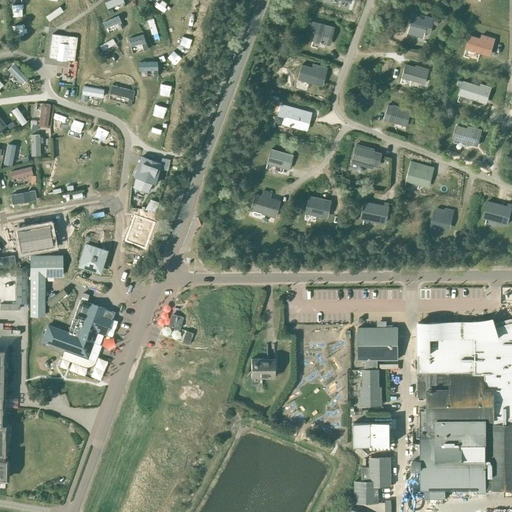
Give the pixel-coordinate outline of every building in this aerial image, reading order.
[(123,2),(122,0),(110,0),(104,3),(107,10),(123,2)] [(422,38),(424,32),(429,34),(433,19),(427,17),(426,21),(418,19),(419,17),(412,15),(407,33),(422,38)] [(120,22),(118,16),(102,23),(104,29),(120,22)] [(153,19),(147,21),(151,35),(157,33),(153,19)] [(312,22),(310,29),(313,30),(312,33),(314,34),(312,40),(323,44),(325,36),(330,38),(333,28),(317,23),(312,22)] [(74,64),(77,39),(52,35),(49,60),(74,64)] [(480,39),(469,35),(465,49),(482,54),(483,49),(491,51),(494,39),(481,35),(480,39)] [(142,36),(128,40),(130,47),(144,43),(142,36)] [(115,43),(112,38),(99,46),(102,51),(115,43)] [(157,62),(138,63),(139,71),(153,71),(153,77),(158,77),(157,62)] [(27,79),(13,64),(7,70),(21,85),(27,79)] [(321,86),(326,68),(313,64),(312,68),(301,65),(297,79),(321,86)] [(424,84),(428,69),(415,66),(415,67),(405,64),(401,77),(424,84)] [(458,80),(456,86),(461,87),(459,95),(475,100),(484,103),(486,94),(489,87),(480,84),(479,87),(463,81),(458,80)] [(104,90),(83,86),(82,95),(102,99),(104,90)] [(135,92),(111,86),(109,94),(132,100),(135,92)] [(50,105),(41,104),(38,127),(47,128),(50,105)] [(283,118),(281,124),(305,130),(310,113),(280,104),(277,116),(283,118)] [(405,126),(409,112),(410,110),(393,106),(392,106),(387,105),(386,111),(391,112),(388,121),(405,126)] [(16,108),(11,112),(22,126),(27,122),(16,108)] [(56,113),(54,123),(66,126),(68,115),(56,113)] [(75,119),(72,129),(83,132),(86,121),(75,119)] [(468,126),(467,129),(456,126),(453,140),(477,146),(481,130),(468,126)] [(40,135),(30,135),(31,156),(40,156),(40,135)] [(15,147),(8,145),(4,165),(11,167),(15,147)] [(356,145),(351,163),(365,166),(366,164),(369,165),(370,161),(373,162),(375,158),(379,159),(380,153),(372,151),(372,149),(356,145)] [(288,169),(292,155),(270,149),(266,163),(288,169)] [(137,165),(132,175),(136,176),(133,186),(147,192),(147,191),(152,182),(156,183),(159,169),(160,165),(161,164),(160,164),(141,157),(141,158),(137,165)] [(160,165),(159,169),(167,170),(170,160),(162,158),(160,164),(161,164),(160,165)] [(431,174),(433,168),(410,161),(405,181),(422,186),(425,172),(431,174)] [(30,167),(9,173),(11,180),(32,175),(30,167)] [(27,190),(10,194),(12,200),(29,196),(27,190)] [(271,193),(263,191),(261,196),(254,194),(250,210),(253,211),(252,215),(260,217),(261,213),(274,217),(279,201),(269,198),(271,193)] [(328,207),(330,201),(308,196),(304,213),(321,217),(323,206),(328,207)] [(150,199),(145,210),(152,211),(154,211),(158,202),(150,199)] [(363,202),(359,218),(384,223),(387,207),(363,202)] [(487,202),(482,218),(507,224),(511,208),(511,205),(507,204),(507,207),(487,202)] [(433,210),(430,225),(446,228),(449,217),(452,218),(454,210),(445,208),(444,210),(436,208),(433,210)] [(27,248),(22,224),(12,226),(17,250),(27,248)] [(12,251),(8,227),(0,228),(0,240),(3,253),(12,251)] [(100,268),(105,251),(86,246),(80,266),(86,267),(87,264),(100,268)] [(29,260),(27,250),(3,255),(5,265),(29,260)] [(44,276),(62,276),(62,256),(30,256),(30,276),(31,276),(30,316),(43,316),(44,276)] [(27,268),(16,268),(16,304),(27,304),(27,268)] [(67,293),(63,288),(55,295),(53,293),(45,299),(50,306),(67,293)] [(99,344),(103,333),(105,334),(111,336),(117,321),(111,319),(110,318),(113,313),(104,310),(105,309),(80,300),(68,333),(48,325),(42,341),(65,349),(62,358),(84,366),(85,367),(86,367),(87,367),(89,366),(90,366),(91,366),(92,365),(93,364),(94,363),(95,362),(96,361),(101,345),(99,344)] [(172,315),(169,326),(179,329),(182,318),(172,315)] [(511,327),(492,327),(490,323),(482,323),(484,327),(476,327),(476,322),(417,322),(417,396),(428,396),(428,411),(419,411),(420,460),(412,460),(412,468),(417,468),(420,468),(420,494),(429,494),(429,497),(429,499),(445,499),(445,491),(477,490),(477,494),(486,494),(485,490),(511,490),(511,327)] [(364,365),(377,365),(377,360),(398,360),(398,328),(386,328),(386,324),(377,324),(377,328),(357,328),(358,360),(364,360),(364,365)] [(185,331),(181,342),(189,345),(193,333),(185,331)] [(263,359),(251,359),(251,377),(260,377),(274,377),(274,359),(263,359)] [(377,365),(364,365),(364,370),(362,370),(362,391),(360,391),(360,406),(381,406),(381,387),(378,387),(378,370),(377,370),(377,365)] [(354,445),(390,445),(390,421),(353,421),(354,445)] [(390,457),(369,457),(369,467),(360,467),(361,482),(353,482),(353,504),(377,503),(377,486),(390,486),(390,457)]
